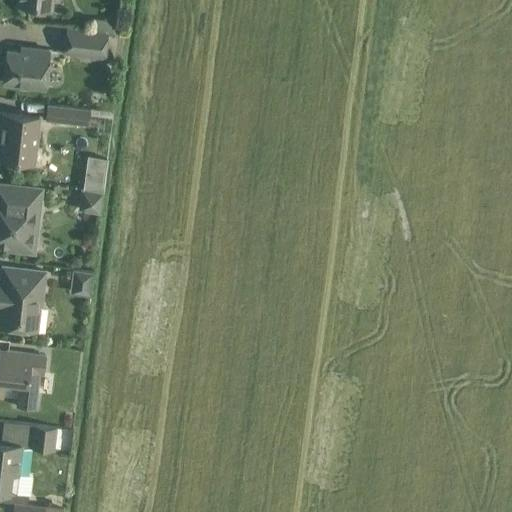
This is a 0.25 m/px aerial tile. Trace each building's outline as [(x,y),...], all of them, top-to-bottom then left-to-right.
[(329,9),(329,30),(368,32),(368,10),(329,9)] [(411,45),(411,51),(433,51),(435,12),(412,11),(412,21),(411,33),(411,45)] [(435,12),(433,51),(455,52),(456,13),(435,12)] [(456,13),(455,52),(476,53),(478,14),(456,13)] [(478,14),(476,53),(499,54),(500,14),(478,14)] [(89,29),(110,31),(111,24),(108,23),(108,20),(90,18),(89,29)] [(403,21),(403,33),(411,33),(412,21),(403,21)] [(181,22),(179,38),(184,39),(181,60),(228,66),(231,43),(206,40),(208,26),(181,22)] [(64,52),(103,57),(104,57),(107,31),(110,32),(110,31),(89,29),(89,31),(67,28),(64,52)] [(329,30),(328,47),(367,49),(368,32),(329,30)] [(403,33),(403,45),(411,45),(411,33),(403,33)] [(44,86),(49,50),(29,47),(28,52),(6,50),(3,81),(44,86)] [(328,47),(328,64),(367,65),(367,49),(328,47)] [(396,54),(396,66),(404,66),(404,54),(396,54)] [(174,80),(172,97),(198,100),(200,86),(225,89),(228,66),(181,60),(178,81),(174,80)] [(328,64),(327,87),(366,88),(367,65),(328,64)] [(396,66),(396,78),(404,79),(404,66),(396,66)] [(420,81),(420,89),(432,90),(432,81),(420,81)] [(432,81),(432,90),(444,90),(444,82),(432,81)] [(463,83),(463,91),(475,91),(475,83),(463,83)] [(475,83),(475,91),(487,91),(488,83),(475,83)] [(46,120),(88,124),(90,108),(47,103),(46,120)] [(38,116),(19,114),(0,111),(0,129),(1,130),(0,138),(0,157),(33,162),(38,116)] [(175,114),(172,140),(215,146),(219,119),(175,114)] [(318,118),(317,136),(356,138),(357,120),(318,118)] [(134,123),(133,135),(141,136),(142,124),(134,123)] [(395,128),(394,141),(402,141),(403,129),(395,128)] [(133,135),(131,147),(139,148),(141,136),(133,135)] [(317,136),(316,153),(355,155),(356,138),(317,136)] [(172,140),(169,165),(212,171),(215,146),(172,140)] [(394,141),(393,153),(401,153),(402,141),(394,141)] [(316,153),(315,169),(354,172),(355,155),(316,153)] [(393,162),(392,174),(400,175),(401,162),(393,162)] [(169,165),(165,190),(209,196),(212,171),(169,165)] [(315,169),(314,187),(353,190),(354,172),(315,169)] [(128,173),(126,185),(134,186),(136,174),(128,173)] [(392,174),(391,186),(399,187),(400,175),(392,174)] [(124,185),(123,193),(135,194),(136,186),(134,186),(126,185),(124,185)] [(7,248),(26,250),(32,251),(40,189),(11,186),(10,199),(0,197),(0,244),(7,245),(7,248)] [(93,189),(91,200),(95,204),(101,205),(103,190),(93,189)] [(165,190),(162,216),(205,222),(209,196),(165,190)] [(314,209),(313,232),(360,235),(361,214),(366,214),(367,198),(340,196),(339,211),(314,209)] [(403,204),(403,213),(415,214),(416,205),(403,204)] [(416,205),(415,214),(427,214),(428,206),(416,205)] [(437,207),(436,215),(449,216),(449,208),(437,207)] [(449,208),(449,216),(461,217),(461,209),(449,208)] [(470,209),(470,218),(482,218),(483,210),(470,209)] [(483,210),(482,218),(494,219),(495,211),(483,210)] [(156,220),(154,236),(158,237),(156,258),(203,264),(206,241),(181,238),(183,224),(156,220)] [(313,232),(311,255),(336,257),(336,271),(363,273),(364,257),(359,256),(360,235),(313,232)] [(395,237),(392,276),(410,277),(413,238),(395,237)] [(413,238),(410,277),(427,278),(430,239),(413,238)] [(430,239),(427,278),(444,280),(447,241),(430,239)] [(447,241),(444,280),(461,281),(463,242),(447,241)] [(463,242),(461,281),(477,282),(480,243),(463,242)] [(480,243),(477,282),(495,283),(498,244),(480,243)] [(148,278),(146,294),(173,298),(175,283),(200,287),(203,264),(156,258),(153,279),(148,278)] [(45,271),(22,268),(2,266),(0,279),(0,325),(30,329),(33,305),(41,306),(45,271)] [(72,268),(71,276),(75,281),(91,283),(92,271),(72,268)] [(146,299),(144,315),(148,316),(146,337),(193,343),(196,320),(171,317),(172,303),(146,299)] [(302,324),(297,346),(335,353),(340,331),(302,324)] [(138,357),(136,374),(163,377),(165,363),(190,366),(193,343),(146,337),(143,358),(138,357)] [(376,339),(369,377),(391,382),(399,343),(376,339)] [(399,343),(391,382),(412,386),(420,347),(399,343)] [(297,346),(294,362),(332,370),(335,353),(297,346)] [(364,347),(361,359),(369,360),(372,348),(364,347)] [(420,347),(412,386),(433,390),(441,352),(420,347)] [(45,355),(0,349),(0,397),(1,397),(3,382),(19,384),(16,406),(34,408),(37,383),(33,383),(34,372),(43,373),(45,355)] [(441,352),(433,390),(454,394),(462,356),(441,352)] [(462,356),(454,394),(475,399),(483,360),(462,356)] [(361,359),(359,371),(367,372),(369,360),(361,359)] [(483,360),(475,399),(498,403),(506,365),(483,360)] [(294,362),(290,379),(329,386),(332,370),(294,362)] [(136,378),(133,394),(138,395),(136,416),(183,422),(186,399),(160,396),(162,382),(136,378)] [(351,378),(349,390),(357,392),(359,380),(351,378)] [(290,379),(287,395),(325,403),(329,386),(290,379)] [(349,390),(346,402),(354,404),(357,392),(349,390)] [(287,395),(284,412),(322,419),(325,403),(287,395)] [(345,411),(342,423),(350,425),(353,413),(345,411)] [(284,412),(279,434),(308,440),(318,441),(322,419),(284,412)] [(371,415),(370,423),(382,426),(383,418),(371,415)] [(128,436),(126,453),(153,456),(155,442),(180,445),(183,422),(136,416),(133,437),(128,436)] [(383,418),(382,426),(394,428),(395,420),(383,418)] [(342,423),(340,435),(348,437),(350,425),(342,423)] [(53,449),(56,427),(32,424),(29,446),(53,449)] [(414,424),(412,432),(424,434),(426,426),(414,424)] [(426,426),(424,434),(436,437),(438,429),(426,426)] [(456,433),(454,441),(466,443),(468,435),(456,433)] [(466,443),(466,447),(474,449),(476,437),(468,435),(466,443)] [(280,449),(276,471),(322,481),(327,460),(331,461),(334,445),(318,441),(308,440),(305,454),(280,449)] [(0,490),(0,491),(14,492),(16,473),(18,474),(21,444),(0,441),(0,490)] [(276,471),(271,494),(296,499),(293,511),(320,511),(323,502),(318,501),(322,481),(276,471)] [(12,511),(43,511),(44,507),(14,503),(12,511)]
